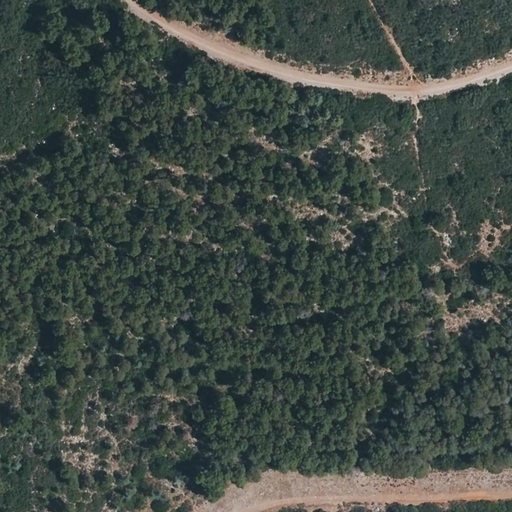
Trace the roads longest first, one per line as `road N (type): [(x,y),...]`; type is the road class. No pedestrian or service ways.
road 1 (track): [(511,65),(423,90),(292,76),(128,0)]
road 2 (track): [(258,511),(324,500),(511,501)]
